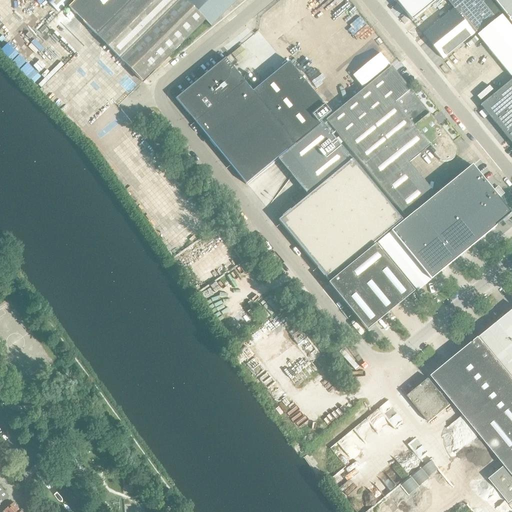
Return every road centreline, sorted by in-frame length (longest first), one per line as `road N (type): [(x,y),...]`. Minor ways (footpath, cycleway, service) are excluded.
road 1 (unclassified): [(396,357),(380,361),(366,353),(153,92),(267,0)]
road 2 (unclassified): [(511,176),(364,0)]
road 3 (unclassified): [(396,357),(511,262)]
